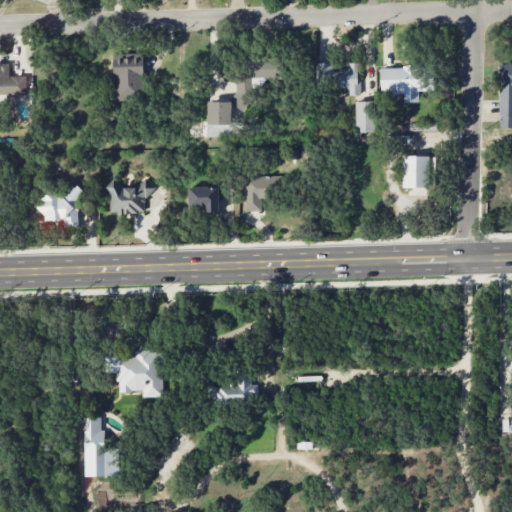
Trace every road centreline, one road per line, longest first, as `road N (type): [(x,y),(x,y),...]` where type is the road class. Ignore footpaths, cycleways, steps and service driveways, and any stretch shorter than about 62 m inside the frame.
road 1 (secondary): [(511,255),(0,270)]
road 2 (residential): [(0,24),(511,11)]
road 3 (residential): [(468,257),(474,0)]
